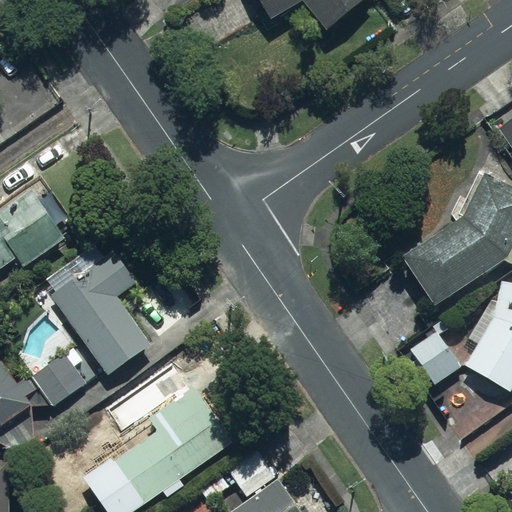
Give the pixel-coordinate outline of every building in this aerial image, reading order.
[(255,0),(272,26),(303,7),(331,37),(372,0),(255,0)] [(511,120),(498,131),(511,150),(511,120)] [(400,259),(434,308),(502,263),(511,267),(511,190),(480,174),(457,221),(400,259)] [(0,271),(14,261),(24,275),(67,244),(64,239),(78,229),(45,185),(0,217),(0,271)] [(70,303),(60,310),(109,379),(152,348),(118,301),(140,286),(114,250),(60,289),(70,303)] [(511,285),(501,284),(500,304),(489,304),(467,344),(477,349),(466,368),(511,394),(511,285)] [(438,332),(408,352),(432,388),(462,369),(438,332)] [(68,353),(34,376),(56,410),(91,388),(68,353)] [(181,485),(234,447),(172,362),(130,392),(141,408),(101,437),(117,459),(82,485),(101,511),(138,511),(161,496),(167,504),(185,490),(181,485)] [(0,363),(0,430),(31,408),(27,403),(39,394),(29,381),(18,388),(0,363)] [(77,457),(62,438),(37,459),(51,477),(77,457)] [(231,474),(250,500),(232,511),(302,511),(260,453),(231,474)] [(11,467),(0,466),(0,511),(2,511),(2,499),(11,499),(11,467)]
